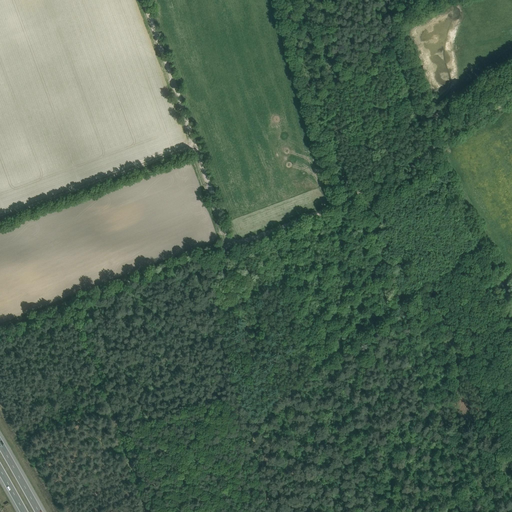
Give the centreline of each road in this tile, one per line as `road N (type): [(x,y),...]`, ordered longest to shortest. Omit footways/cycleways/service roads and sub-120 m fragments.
road 1 (track): [(234,241),(68,301),(145,511)]
road 2 (track): [(141,0),(229,243),(242,239)]
road 3 (track): [(280,0),(337,204)]
road 4 (track): [(337,204),(511,96)]
road 5 (track): [(423,278),(511,458)]
road 6 (track): [(276,511),(258,434),(269,409),(288,396)]
